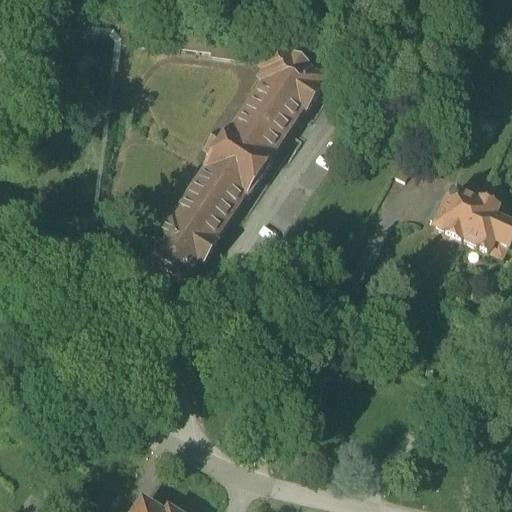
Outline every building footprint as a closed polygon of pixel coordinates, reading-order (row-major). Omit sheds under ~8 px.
[(119,44),(238,61),(240,46),(121,29),(119,44)] [(146,264),(185,290),(199,271),(202,273),(217,252),(213,250),(244,204),(246,205),(272,167),(270,166),(301,120),(305,122),(319,101),(316,98),(322,89),(304,77),(305,76),(293,68),(292,69),(274,57),(259,79),(263,81),(258,89),(262,92),(231,139),(230,138),(224,148),(218,144),(205,163),(211,167),(204,177),(205,177),(173,223),(170,221),(156,242),(153,240),(145,252),(151,256),(146,264)] [(345,78),(332,96),(342,102),(354,84),(345,78)] [(395,181),(404,186),(414,167),(405,162),(395,181)] [(449,200),(444,211),(436,227),(433,234),(443,239),(442,241),(461,250),(462,248),(477,255),(476,256),(487,262),(488,259),(501,264),(505,255),(507,256),(511,245),(511,233),(509,232),(492,225),(496,217),(496,216),(478,208),(477,209),(454,199),(449,200)] [(428,223),(436,227),(444,211),(436,207),(428,223)] [(511,225),(511,224),(496,217),(492,225),(509,232),(511,225)]
